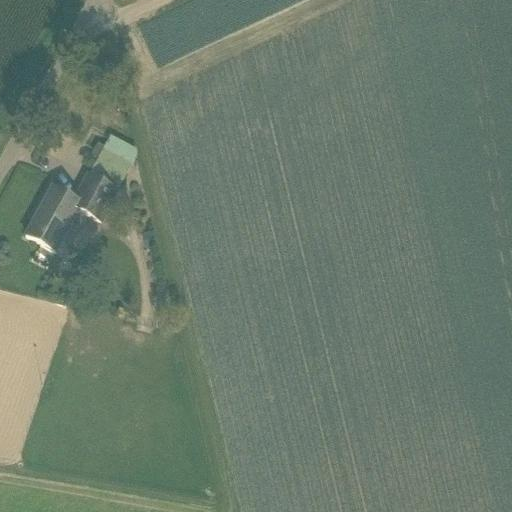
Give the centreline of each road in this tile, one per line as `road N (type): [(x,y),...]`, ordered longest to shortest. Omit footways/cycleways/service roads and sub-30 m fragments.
road 1 (track): [(232,511),(114,23)]
road 2 (unclassified): [(0,194),(96,20)]
